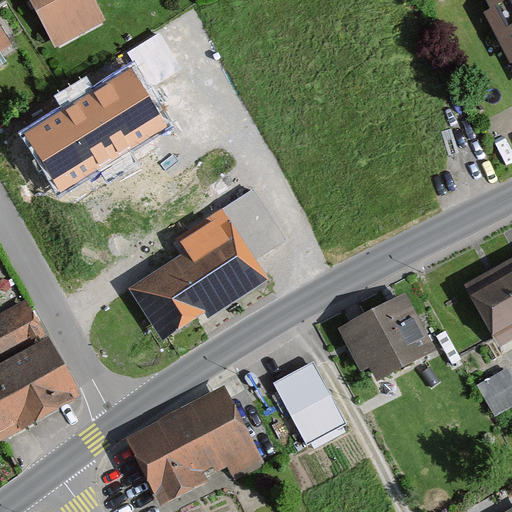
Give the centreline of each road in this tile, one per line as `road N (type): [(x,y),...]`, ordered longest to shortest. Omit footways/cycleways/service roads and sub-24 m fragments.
road 1 (primary): [(117,423),(273,325),(511,196)]
road 2 (residential): [(117,423),(0,218)]
